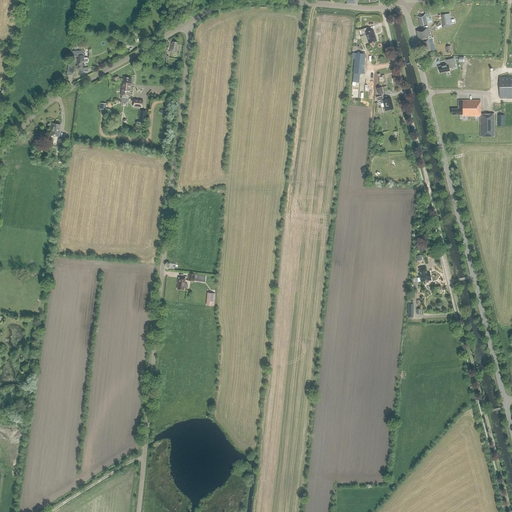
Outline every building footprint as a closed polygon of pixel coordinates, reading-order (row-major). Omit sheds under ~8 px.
[(418,16),(420,26),(432,23),(431,19),(430,20),(428,14),(418,16)] [(443,27),(451,26),(449,14),(442,15),(443,27)] [(366,33),(369,43),(377,41),(373,30),(369,31),(368,28),(361,30),(362,34),(366,33)] [(435,50),(431,36),(430,37),(428,28),(416,31),(419,41),(422,41),(425,52),(435,50)] [(120,37),(119,39),(118,43),(127,46),(129,39),(120,37)] [(178,44),(177,44),(177,43),(173,42),(173,43),(171,43),(170,51),(177,53),(178,44)] [(84,63),(88,63),(89,62),(89,59),(87,58),(85,58),(85,52),(77,52),(77,51),(74,51),(74,56),(73,56),(79,56),(79,58),(77,58),(77,68),(79,68),(79,73),(83,73),(83,71),(88,71),(88,66),(85,66),(84,63)] [(360,74),(364,74),(365,54),(353,53),(353,59),(355,59),(353,82),(359,83),(360,74)] [(448,65),(438,67),(440,73),(446,71),(446,72),(450,71),(449,69),(456,67),(454,59),(446,60),(448,65)] [(511,76),(499,77),(499,98),(511,97),(511,76)] [(122,83),(121,96),(121,97),(121,100),(122,102),(125,103),(127,102),(128,101),(129,98),(129,97),(130,97),(132,84),(131,84),(132,78),(124,77),(123,83),(122,83)] [(383,96),(377,98),(378,104),(384,103),(386,111),(393,109),(391,98),(384,100),(383,96)] [(481,114),(481,101),(458,101),(458,109),(451,110),(451,115),(463,115),(463,116),(480,116),(480,137),(494,137),(494,114),(481,114)] [(59,137),(60,132),(59,132),(60,125),(53,123),(50,135),(59,137)] [(59,139),(57,147),(61,148),(59,160),(63,160),(67,141),(59,139)] [(428,283),(429,282),(429,281),(431,280),(430,273),(427,274),(426,267),(419,269),(420,275),(421,282),(425,282),(426,282),(427,283),(428,283)] [(189,273),(188,280),(194,281),(205,282),(206,275),(201,275),(195,274),(189,273)] [(188,285),(187,284),(185,284),(185,279),(178,278),(178,283),(177,289),(184,290),(184,288),(186,288),(188,287),(188,285)] [(206,305),(214,306),(215,294),(208,293),(206,305)]
